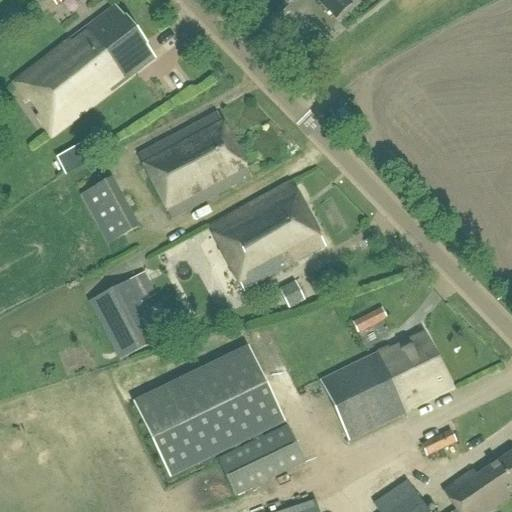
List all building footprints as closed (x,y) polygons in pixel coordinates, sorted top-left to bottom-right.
[(258,0),(262,4),(259,7),(272,20),(292,0),(258,0)] [(344,0),(313,0),(334,21),(350,5),(344,0)] [(154,60),(114,8),(12,85),(51,137),(154,60)] [(135,157),(152,189),(232,147),(214,115),(135,157)] [(60,160),(70,178),(97,163),(87,145),(60,160)] [(249,179),(232,147),(152,189),(169,222),(249,179)] [(139,231),(112,181),(95,190),(91,182),(80,188),(85,196),(80,198),(107,248),(139,231)] [(208,229),(226,261),(307,217),(289,185),(208,229)] [(307,217),(226,261),(243,293),(324,249),(307,217)] [(202,245),(152,270),(177,320),(227,296),(202,245)] [(163,340),(133,281),(88,304),(118,363),(163,340)] [(306,303),(296,284),(279,292),(289,312),(306,303)] [(386,320),(381,309),(352,324),(357,334),(386,320)] [(316,385),(345,444),(404,415),(410,408),(450,388),(424,335),(389,353),(387,349),(316,385)] [(284,425),(248,348),(132,404),(169,481),(284,425)] [(216,462),(234,500),(305,465),(286,427),(216,462)] [(456,445),(450,433),(419,448),(426,460),(456,445)] [(511,491),(511,451),(476,477),(472,471),(442,492),(455,511),(454,511),(426,511),(406,483),(373,506),(376,511),(318,511),(316,503),(288,511),(491,511),(509,500),(506,496),(511,491)] [(312,497),(343,482),(339,472),(307,487),(312,497)]
